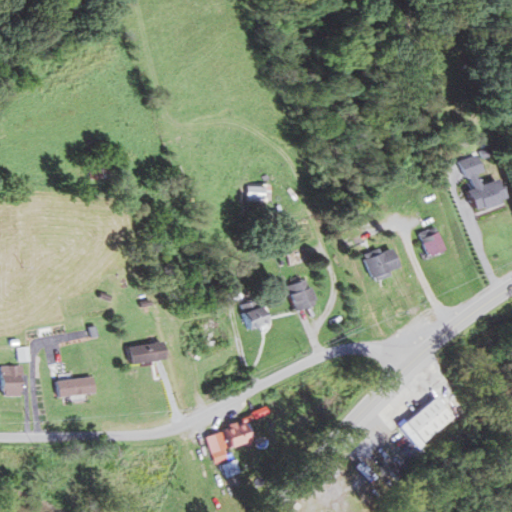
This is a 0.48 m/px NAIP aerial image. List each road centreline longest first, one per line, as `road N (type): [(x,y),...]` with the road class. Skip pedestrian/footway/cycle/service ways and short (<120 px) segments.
road 1 (residential): [(0,436),(154,432),(205,416),(320,357)]
road 2 (secondary): [(270,511),(422,350)]
